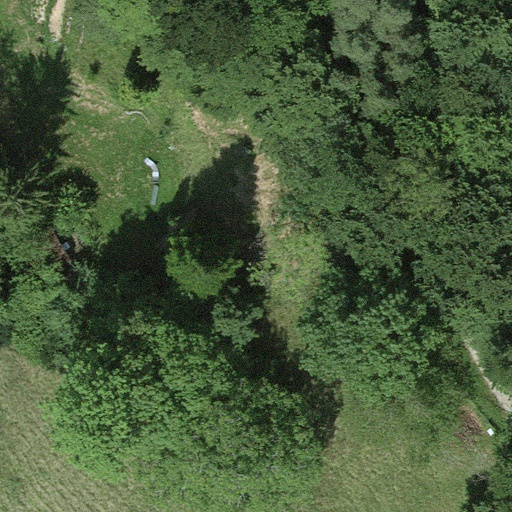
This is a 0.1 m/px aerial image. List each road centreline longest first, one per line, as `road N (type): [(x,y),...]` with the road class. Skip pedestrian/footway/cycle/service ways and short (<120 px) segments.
road 1 (track): [(511,356),(314,26),(311,0)]
road 2 (track): [(511,110),(470,295)]
